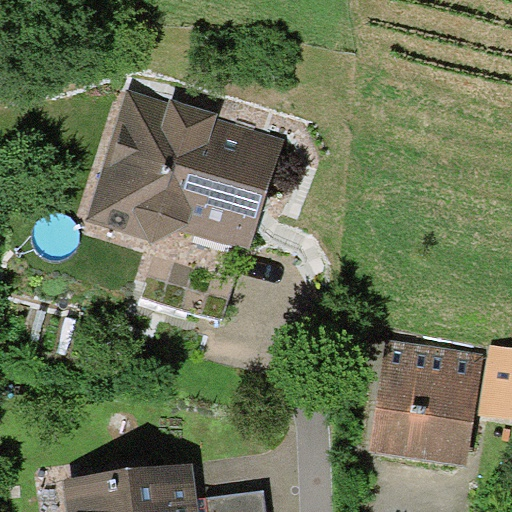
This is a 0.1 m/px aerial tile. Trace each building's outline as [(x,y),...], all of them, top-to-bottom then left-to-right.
[(169,105),(126,92),(87,222),(147,241),(151,249),(183,234),(252,255),(264,215),(285,142),(216,121),(219,116),(170,100),(169,105)] [(485,357),(385,342),(382,367),(368,455),(469,469),(485,357)] [(511,351),(490,348),(481,418),(511,422),(511,351)] [(66,511),(198,511),(198,501),(193,467),(63,484),(66,511)] [(208,500),(208,511),(265,511),(264,493),(208,500)] [(208,511),(208,500),(198,501),(198,511),(208,511)]
